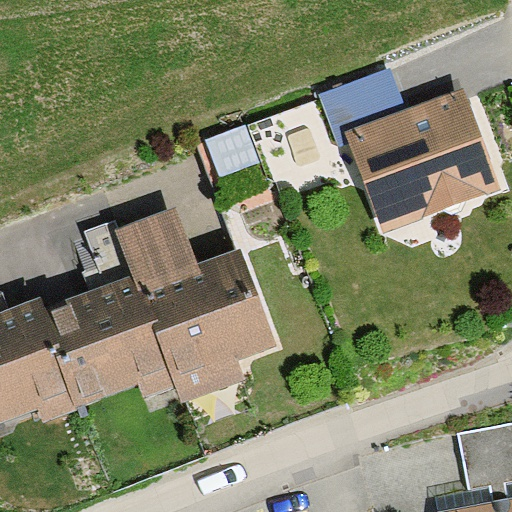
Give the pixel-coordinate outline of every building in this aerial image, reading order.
[(330,122),(402,95),(389,60),(317,87),(330,122)] [(448,96),(335,141),(375,238),(488,192),(448,96)] [(225,363),(261,349),(225,261),(124,302),(155,388),(168,407),(229,385),(225,363)] [(129,400),(155,388),(124,302),(120,289),(20,329),(49,407),(54,420),(124,390),(129,400)] [(0,425),(49,407),(20,329),(16,318),(0,323),(0,425)] [(511,511),(511,494),(424,511),(511,511)]
